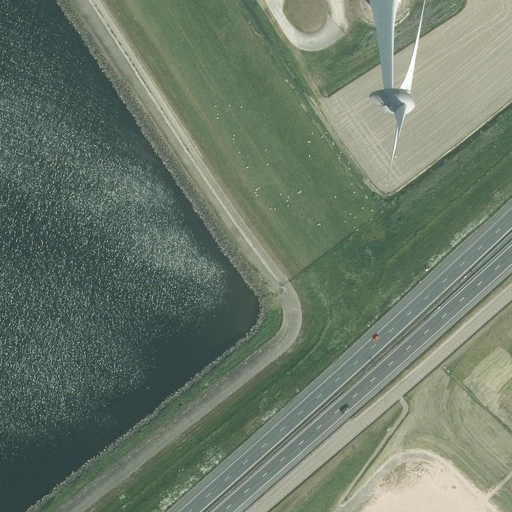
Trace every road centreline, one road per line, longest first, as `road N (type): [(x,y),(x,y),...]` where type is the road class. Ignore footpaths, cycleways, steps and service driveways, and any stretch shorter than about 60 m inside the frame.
road 1 (unclassified): [(94,0),(285,284),(297,315),(286,343),(76,511)]
road 2 (motorway): [(511,218),(189,511)]
road 3 (motorway): [(223,511),(511,254)]
road 4 (unclassified): [(257,511),(511,292)]
road 5 (unclassified): [(341,511),(387,466),(410,456),(437,462),(490,511)]
